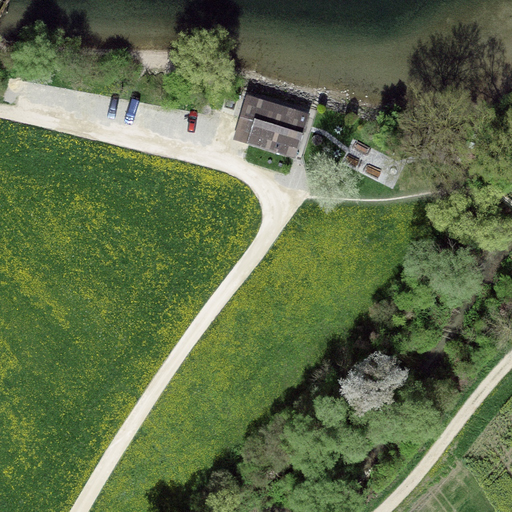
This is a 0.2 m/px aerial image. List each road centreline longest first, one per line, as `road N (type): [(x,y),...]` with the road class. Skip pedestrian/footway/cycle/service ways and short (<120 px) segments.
road 1 (track): [(74,511),(264,238),(272,195)]
road 2 (track): [(272,195),(237,166),(0,110)]
road 3 (track): [(382,511),(511,358)]
